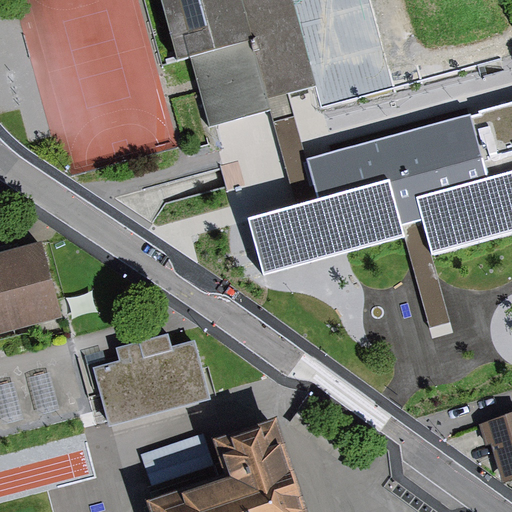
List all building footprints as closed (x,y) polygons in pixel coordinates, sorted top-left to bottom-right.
[(269,106),(272,119),(294,113),(287,89),(316,81),(293,0),(162,0),(176,51),(189,47),(199,84),(209,122),(269,106)] [(445,0),(368,0),(390,92),(463,74),(445,0)] [(294,113),(272,119),(294,198),(248,211),(264,269),(403,231),(414,269),(429,324),(451,318),(443,287),(432,249),(511,226),(511,164),(487,171),(470,109),(305,154),(294,113)] [(0,326),(61,310),(40,234),(0,245),(0,326)] [(119,357),(93,364),(100,389),(109,424),(212,397),(195,337),(171,343),(167,330),(115,344),(119,357)] [(311,511),(276,408),(211,429),(223,464),(145,490),(152,511),(311,511)] [(511,472),(511,412),(482,425),(487,445),(491,444),(495,456),(496,456),(501,476),(511,472)] [(153,483),(216,462),(205,431),(142,451),(153,483)]
